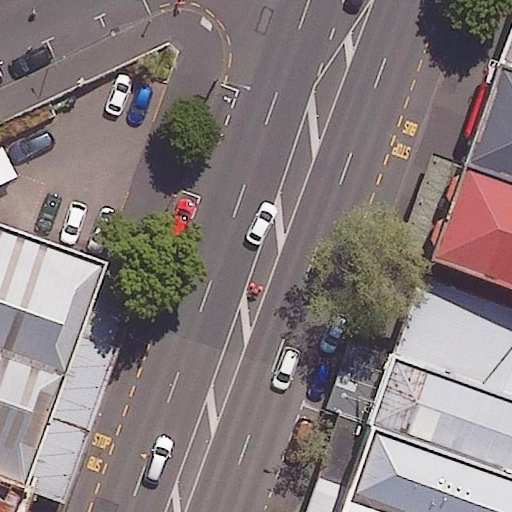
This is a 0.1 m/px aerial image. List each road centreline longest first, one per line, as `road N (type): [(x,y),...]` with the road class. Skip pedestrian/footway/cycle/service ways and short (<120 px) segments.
road 1 (secondary): [(408,0),(224,511)]
road 2 (secondary): [(127,511),(310,0)]
